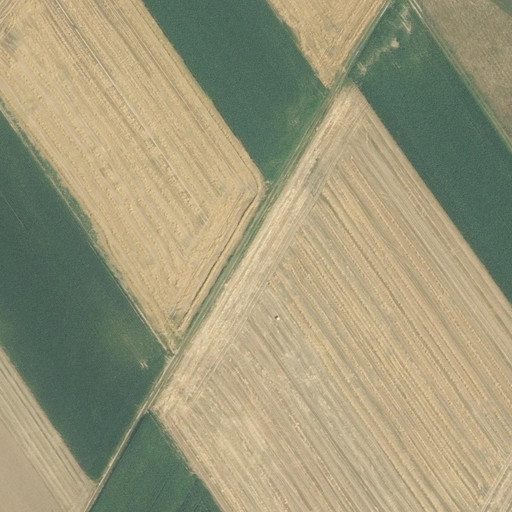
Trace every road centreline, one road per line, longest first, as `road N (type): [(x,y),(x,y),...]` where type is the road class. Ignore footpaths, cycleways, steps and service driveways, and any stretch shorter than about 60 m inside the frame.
road 1 (track): [(389,0),(90,511)]
road 2 (track): [(511,147),(409,0)]
